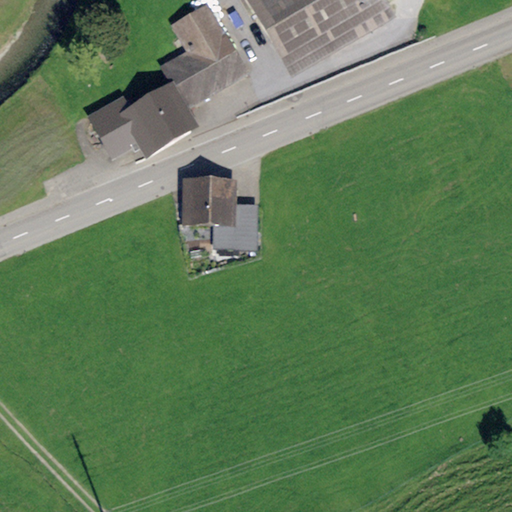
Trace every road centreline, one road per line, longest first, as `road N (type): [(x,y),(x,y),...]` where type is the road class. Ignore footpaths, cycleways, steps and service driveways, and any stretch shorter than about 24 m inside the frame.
road 1 (primary): [(0,245),(511,32)]
road 2 (track): [(94,511),(0,410)]
